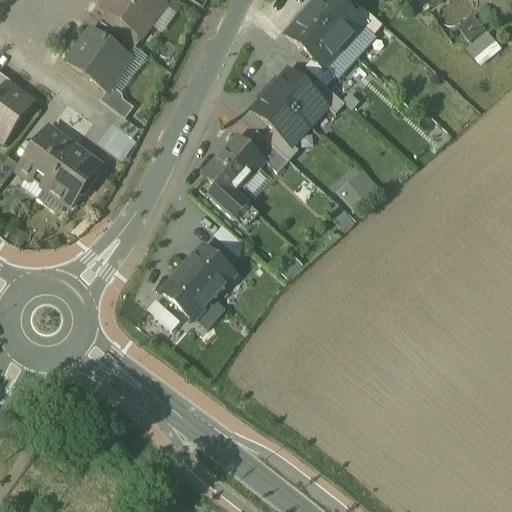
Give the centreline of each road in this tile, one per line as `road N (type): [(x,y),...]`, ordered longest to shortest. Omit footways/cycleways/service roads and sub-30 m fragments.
road 1 (tertiary): [(77,291),(131,230),(242,0)]
road 2 (tertiary): [(297,511),(85,342)]
road 3 (residential): [(0,20),(40,53),(86,0)]
